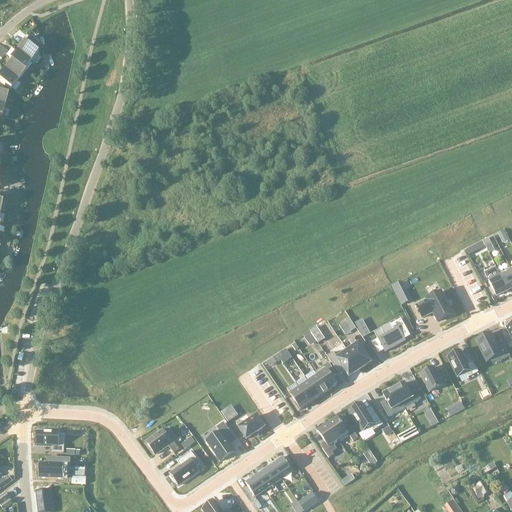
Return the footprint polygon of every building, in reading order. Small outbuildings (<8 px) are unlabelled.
[(23,42),(16,51),(30,62),(37,53),(34,51),(38,46),(28,38),(24,43),(23,42)] [(16,51),(8,60),(24,72),(23,71),(30,62),(16,51)] [(10,61),(2,70),(17,82),(24,72),(8,60),(10,61)] [(17,82),(2,70),(0,73),(0,82),(9,90),(17,82)] [(488,239),(482,242),(488,254),(494,252),(488,239)] [(475,246),(465,251),(468,256),(478,251),(475,246)] [(495,268),(484,274),(495,297),(507,292),(498,275),(495,268)] [(511,288),(511,274),(510,270),(498,275),(507,292),(511,288)] [(426,302),(416,307),(422,319),(432,314),(437,323),(452,315),(441,292),(425,300),(426,302)] [(355,330),(348,319),(343,323),(350,333),(355,330)] [(400,342),(404,340),(409,337),(400,320),(390,326),(393,331),(377,340),(383,351),(384,353),(401,344),(400,342)] [(309,332),(317,344),(324,340),(315,327),(309,332)] [(490,334),(475,342),(486,363),(490,361),(500,355),(503,361),(509,357),(503,345),(497,348),(490,334)] [(352,346),(345,351),(347,353),(347,352),(359,370),(369,363),(353,339),(349,342),(352,346)] [(332,353),(326,357),(333,367),(339,363),(349,377),(359,370),(347,352),(347,353),(337,359),(332,353)] [(460,352),(447,358),(457,378),(465,374),(468,379),(478,374),(472,363),(467,366),(460,352)] [(328,364),(314,373),(327,392),(336,386),(331,378),(336,375),(328,364)] [(433,368),(420,375),(429,393),(442,386),(433,368)] [(327,392),(314,373),(316,377),(308,383),(318,398),(327,392)] [(318,398),(308,383),(299,389),(309,404),(318,398)] [(420,400),(412,386),(407,389),(404,384),(393,390),(404,409),(420,400)] [(309,404),(299,389),(290,396),(295,403),(294,404),(299,411),(309,404)] [(385,400),(380,403),(388,418),(404,409),(393,390),(382,395),(385,400)] [(463,410),(459,403),(453,406),(457,413),(463,410)] [(361,404),(349,412),(362,433),(358,435),(363,443),(375,436),(373,432),(382,426),(374,413),(369,416),(365,411),(361,404)] [(220,413),(227,423),(232,420),(225,409),(220,413)] [(235,425),(246,440),(263,428),(256,417),(243,426),(240,422),(235,425)] [(330,423),(327,426),(338,442),(347,435),(352,443),(357,439),(351,429),(346,433),(335,418),(329,422),(330,423)] [(219,433),(206,442),(220,463),(234,453),(229,446),(230,445),(229,443),(233,440),(223,424),(216,428),(219,433)] [(338,442),(327,426),(323,428),(322,427),(316,431),(326,446),(321,449),(328,459),(333,456),(331,453),(336,450),(333,445),(338,442)] [(162,432),(146,444),(154,456),(167,446),(173,454),(178,450),(172,442),(170,443),(162,432)] [(36,433),(36,447),(52,448),(51,454),(63,454),(63,447),(58,447),(59,435),(59,434),(36,433)] [(190,438),(181,446),(185,450),(194,443),(190,438)] [(303,446),(312,456),(316,451),(307,442),(303,446)] [(180,467),(169,475),(178,487),(197,472),(197,471),(204,466),(199,460),(196,461),(190,452),(176,463),(180,467)] [(39,465),(38,479),(63,480),(63,472),(69,472),(70,459),(54,458),(54,465),(39,465)] [(282,458),(271,465),(281,480),(292,473),(286,465),(282,458)] [(493,463),(480,470),(483,475),(495,468),(493,463)] [(271,465),(263,471),(273,486),(281,480),(271,465)] [(263,471),(255,476),(265,491),(273,486),(263,471)] [(255,476),(244,483),(250,492),(254,498),(265,491),(255,476)] [(3,478),(0,480),(0,489),(0,490),(8,485),(3,478)] [(341,482),(344,487),(349,484),(346,478),(341,482)] [(483,497),(490,493),(483,481),(476,486),(477,487),(472,490),(476,497),(481,494),(483,497)] [(498,490),(496,495),(504,499),(506,495),(498,490)] [(36,492),(38,511),(51,511),(49,491),(36,492)] [(0,504),(9,499),(5,493),(0,496),(0,504)] [(298,504),(303,511),(304,511),(317,503),(311,494),(298,504)] [(3,511),(13,505),(10,500),(0,506),(0,507),(2,511),(3,511)] [(203,511),(220,511),(214,502),(202,510),(203,511)]
